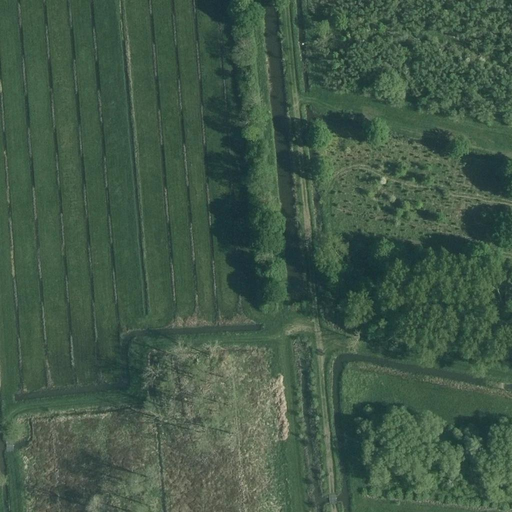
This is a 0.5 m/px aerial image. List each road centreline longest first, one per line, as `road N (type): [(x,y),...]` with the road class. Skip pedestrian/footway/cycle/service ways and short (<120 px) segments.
road 1 (track): [(0,423),(26,407),(132,394),(137,349),(145,343),(316,332),(511,374)]
road 2 (track): [(333,511),(284,0)]
road 3 (track): [(294,98),(511,144)]
road 4 (track): [(282,334),(298,511)]
